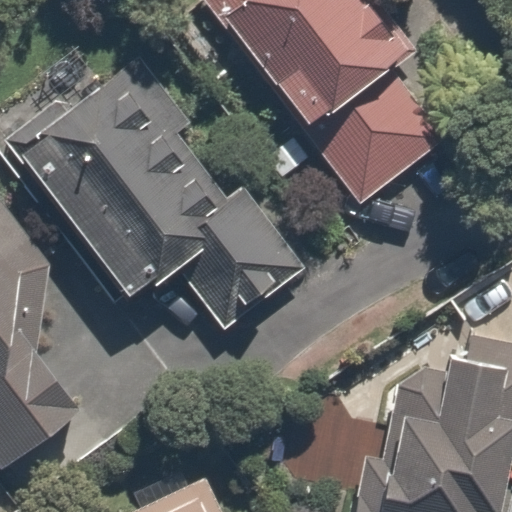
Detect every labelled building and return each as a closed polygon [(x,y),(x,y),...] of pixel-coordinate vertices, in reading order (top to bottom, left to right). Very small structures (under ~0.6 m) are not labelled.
[(422,37),(394,0),(199,0),(344,195),(431,131),(384,66),(422,37)] [(131,51),(0,142),(0,146),(113,307),(176,262),(214,316),(284,267),(131,51)] [(0,269),(0,468),(75,415),(7,319),(26,305),(0,269)] [(511,429),(511,344),(454,335),(442,406),(379,396),(368,457),(337,452),(326,511),(488,511),(503,428),(511,429)] [(221,511),(206,476),(124,511),(221,511)]
